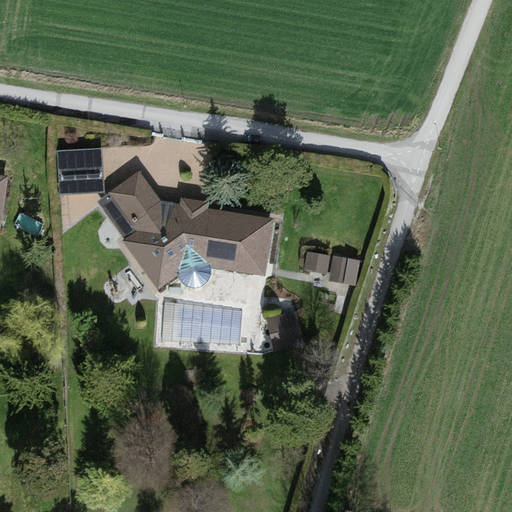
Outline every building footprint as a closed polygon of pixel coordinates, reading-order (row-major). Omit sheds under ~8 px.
[(100,147),(58,149),(60,193),(102,191),(100,147)] [(263,280),(272,224),(211,213),(211,207),(181,203),(181,208),(162,207),(136,171),(102,191),(95,197),(117,237),(158,296),(181,283),(182,286),(186,290),(189,293),(196,294),(202,293),(208,288),(210,282),(210,275),(263,280)] [(0,234),(9,179),(0,177),(0,234)] [(330,257),(308,254),(305,269),(327,272),(330,257)] [(359,258),(334,254),(329,280),(355,285),(359,258)] [(294,311),(266,317),(273,352),(301,346),(294,311)]
